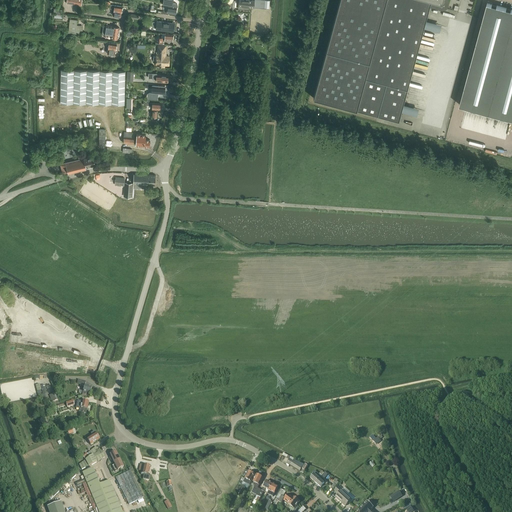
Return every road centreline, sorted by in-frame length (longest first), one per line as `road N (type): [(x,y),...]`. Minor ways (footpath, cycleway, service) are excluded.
road 1 (tertiary): [(336,511),(293,472),(236,442),(167,447),(134,439),(116,420),(114,392),(167,213),(164,169)]
road 2 (tertiary): [(164,169),(207,0)]
